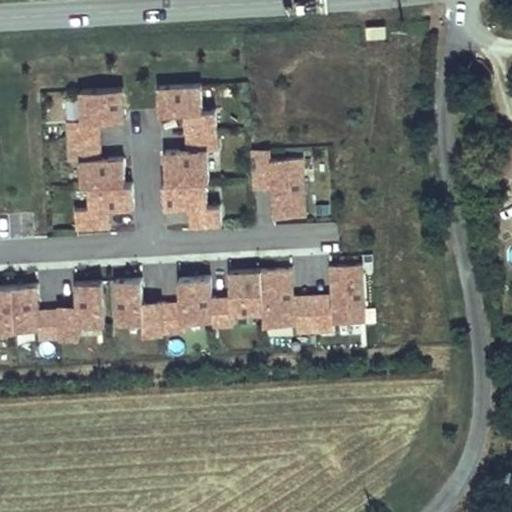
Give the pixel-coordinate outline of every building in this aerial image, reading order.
[(183,115),(201,113),(198,78),(157,81),(160,116),(183,115)] [(102,122),(126,121),(125,88),(82,90),(85,122),(102,122)] [(201,113),(183,115),(184,129),(216,126),(215,112),(201,113)] [(102,122),(85,122),(67,123),(69,140),(102,138),(102,122)] [(216,126),(184,129),(185,149),(207,147),(217,146),(216,126)] [(102,138),(69,140),(70,155),(82,155),(103,153),(102,138)] [(166,179),(210,175),(207,147),(185,149),(165,150),(166,179)] [(254,186),(275,186),(275,158),(274,148),(254,150),(254,186)] [(103,153),(82,155),(82,182),(91,182),(128,181),(128,154),(103,153)] [(275,186),(276,216),(303,216),(302,157),(275,158),(275,186)] [(210,175),(166,179),(168,207),(185,205),(211,203),(210,175)] [(128,181),(91,182),(92,209),(111,209),(138,208),(138,181),(128,181)] [(211,203),(185,205),(186,224),(226,224),(226,202),(211,203)] [(77,210),(77,230),(111,231),(111,209),(92,209),(77,210)] [(236,286),(236,314),(261,314),(261,271),(236,272),(236,286)] [(336,289),(336,317),(362,316),(361,274),(336,274),(336,289)] [(187,291),(187,319),(212,318),(212,288),(212,276),(186,276),(187,291)] [(87,293),(87,321),(112,320),(112,278),(86,278),(87,293)] [(268,280),(268,323),(293,322),(294,291),(294,280),(268,280)] [(118,282),(119,325),(144,324),(144,293),(145,282),(118,282)] [(0,326),(18,327),(18,284),(0,284),(0,326)] [(18,284),(19,327),(44,326),(45,295),(45,284),(18,284)] [(236,314),(236,286),(212,288),(212,318),(212,327),(236,326),(236,314)] [(336,317),(336,289),(314,290),(315,330),(337,328),(336,317)] [(315,330),(314,290),(294,291),(293,322),(293,331),(315,330)] [(187,319),(187,291),(165,292),(165,332),(187,330),(187,319)] [(165,332),(165,292),(144,293),(144,324),(144,333),(165,332)] [(87,321),(87,293),(65,294),(65,334),(87,332),(87,321)] [(65,334),(65,294),(45,295),(44,326),(44,335),(65,334)]
